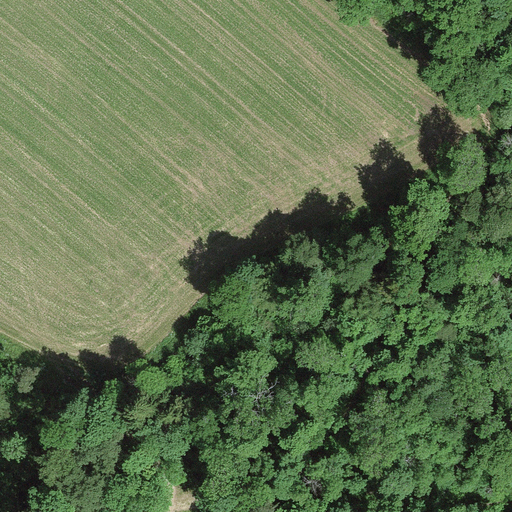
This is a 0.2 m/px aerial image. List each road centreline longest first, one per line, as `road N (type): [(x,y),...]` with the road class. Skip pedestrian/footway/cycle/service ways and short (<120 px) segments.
road 1 (track): [(511,500),(474,504),(406,489),(207,501),(134,459),(0,359)]
road 2 (track): [(191,511),(357,385),(426,248),(473,184),(511,148)]
